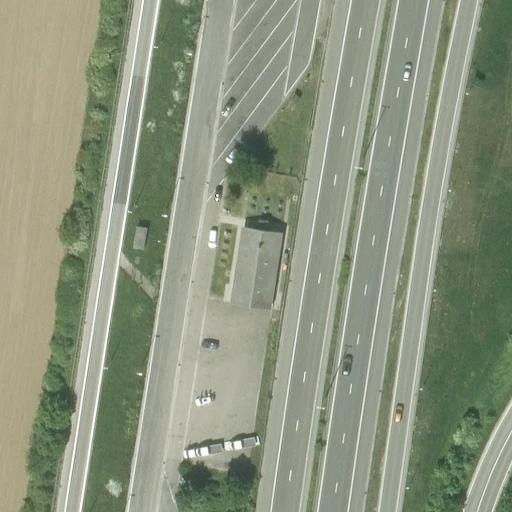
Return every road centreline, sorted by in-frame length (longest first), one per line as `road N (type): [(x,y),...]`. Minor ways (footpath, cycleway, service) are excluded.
road 1 (motorway): [(150,0),(68,511)]
road 2 (motorway): [(387,511),(433,178),(467,0)]
road 3 (motorway): [(333,511),(414,0)]
road 4 (motorway): [(366,0),(286,511)]
